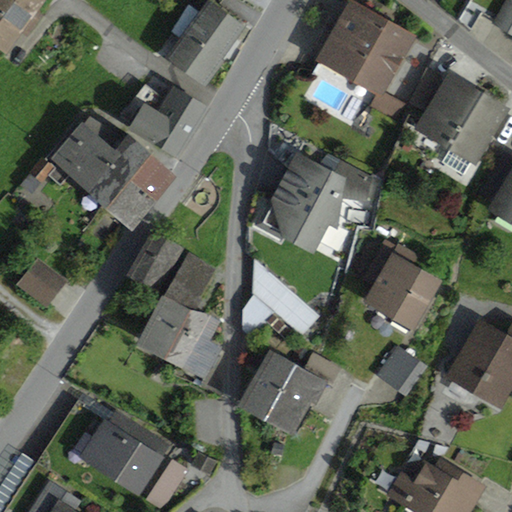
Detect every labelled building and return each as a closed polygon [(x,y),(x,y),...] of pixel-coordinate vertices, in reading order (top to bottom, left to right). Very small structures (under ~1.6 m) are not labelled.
[(40,15),(33,9),(39,0),(0,0),(0,42),(5,46),(20,26),(28,32),(40,15)] [(511,0),(509,0),(496,22),(511,31),(511,0)] [(206,80),(221,59),(219,57),(242,26),(213,3),(174,56),(206,80)] [(388,23),(384,25),(352,7),(323,57),(380,89),(408,39),(396,32),(396,27),(392,24),(388,23)] [(427,70),(409,101),(420,107),(438,76),(427,70)] [(442,162),(465,175),(503,111),(449,79),(421,126),(453,145),(442,162)] [(146,106),(161,116),(170,100),(146,86),(122,117),(135,125),(146,106)] [(135,125),(134,127),(178,153),(205,109),(176,91),(170,100),(161,116),(146,106),(135,125)] [(374,106),(396,118),(403,107),(380,94),(374,106)] [(70,140),(58,155),(74,170),(91,185),(117,155),(115,154),(104,143),(112,133),(89,118),(70,140)] [(59,186),(74,170),(58,155),(70,140),(66,136),(44,160),(52,167),(45,175),(59,186)] [(91,185),(132,223),(165,181),(172,172),(159,162),(150,155),(131,136),(121,147),(115,154),(117,155),(91,185)] [(511,159),(505,155),(490,181),(504,189),(494,205),(511,215),(511,159)] [(312,248),(327,219),(334,223),(339,195),(364,199),(369,177),(343,164),(336,177),(298,157),(263,222),(312,248)] [(22,184),(32,192),(45,175),(52,167),(44,160),(43,160),(22,184)] [(168,239),(170,236),(158,229),(132,272),(158,289),(183,248),(168,239)] [(365,280),(377,287),(399,250),(387,242),(365,280)] [(391,323),(407,332),(437,282),(410,266),(415,257),(400,248),(399,250),(377,287),(369,300),(395,316),(391,323)] [(166,299),(188,311),(189,310),(212,270),(189,256),(164,298),(166,299)] [(301,336),(318,317),(255,261),(252,296),(254,297),(272,313),(274,312),(301,336)] [(39,262),(22,284),(46,302),(63,281),(39,262)] [(272,313),(254,297),(245,310),(244,324),(257,335),(272,313)] [(164,358),(176,364),(179,357),(175,355),(197,314),(189,310),(188,311),(166,299),(143,338),(167,351),(164,358)] [(205,314),(203,317),(197,314),(175,355),(179,357),(207,373),(221,348),(209,341),(218,321),(205,314)] [(482,324),(452,376),(455,378),(472,388),(499,403),(511,380),(511,326),(506,338),(482,324)] [(379,375),(393,386),(413,358),(399,348),(379,375)] [(274,353),(246,401),(267,413),(295,364),(274,353)] [(313,354),(304,369),(295,364),(267,413),(289,426),(306,396),(314,401),(324,382),(329,384),(338,368),(313,354)] [(405,394),(425,367),(413,358),(393,386),(405,394)] [(449,389),(466,398),(472,388),(455,378),(449,389)] [(124,435),(132,424),(87,394),(81,404),(106,421),(105,423),(124,435)] [(105,423),(106,421),(81,404),(73,417),(98,434),(105,423)] [(98,434),(73,417),(65,429),(90,446),(98,434)] [(132,424),(124,435),(105,423),(98,434),(90,446),(84,454),(138,490),(167,447),(132,424)] [(82,458),(84,454),(90,446),(65,429),(57,441),(82,458)] [(49,454),(74,470),(82,458),(57,441),(49,454)] [(0,483),(0,510),(2,511),(10,511),(41,466),(20,453),(0,483)] [(41,466),(66,482),(74,470),(49,454),(41,466)] [(200,456),(195,465),(208,472),(213,463),(200,456)] [(174,462),(150,498),(164,507),(187,471),(174,462)] [(423,511),(424,511),(465,511),(480,487),(441,464),(436,473),(425,466),(415,483),(402,476),(392,493),(409,503),(414,494),(428,503),(423,511)] [(52,484),(61,490),(66,482),(41,466),(32,478),(49,489),(52,484)] [(49,489),(32,478),(24,490),(41,501),(49,489)] [(71,511),(69,511),(76,500),(61,490),(52,484),(49,489),(41,501),(33,511),(71,511)] [(24,490),(17,502),(31,511),(33,511),(41,501),(24,490)] [(409,503),(423,511),(428,503),(414,494),(409,503)] [(31,511),(17,502),(10,511),(31,511)]
